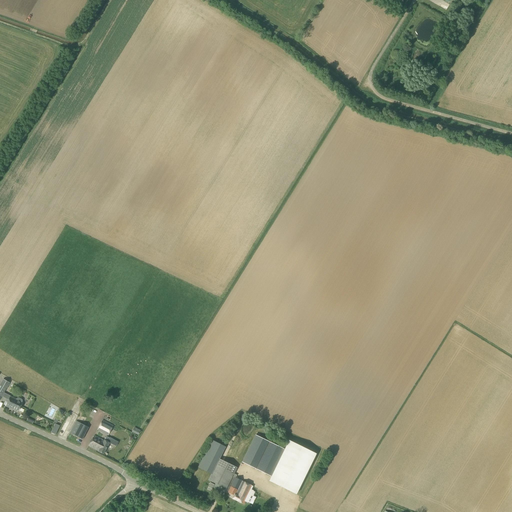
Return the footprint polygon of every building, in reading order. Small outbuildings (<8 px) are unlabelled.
[(0,384),(0,396),(1,396),(3,392),(9,382),(3,379),(0,384)] [(3,392),(1,396),(1,397),(6,399),(4,402),(7,403),(5,407),(17,412),(17,411),(18,412),(18,411),(20,412),(21,412),(22,409),(22,408),(20,407),(22,403),(22,402),(22,400),(21,399),(19,398),(17,398),(16,399),(10,396),(4,393),(3,392)] [(108,436),(113,426),(102,420),(97,430),(108,436)] [(82,440),(88,427),(76,421),(69,433),(82,440)] [(94,435),(88,446),(98,451),(98,452),(103,454),(108,443),(111,445),(114,440),(109,437),(109,438),(106,436),(103,441),(94,435)] [(283,449),(255,435),(242,462),(270,476),(268,481),(295,494),(315,453),(288,440),(283,449)] [(200,466),(212,472),(225,445),(219,442),(216,448),(210,445),(200,466)] [(233,474),(225,489),(225,490),(228,491),(227,492),(233,495),(232,499),(243,504),(245,501),(247,502),(248,503),(248,502),(252,505),(256,497),(251,495),(253,491),(252,491),(250,490),(252,486),(235,478),(236,475),(233,474)]
